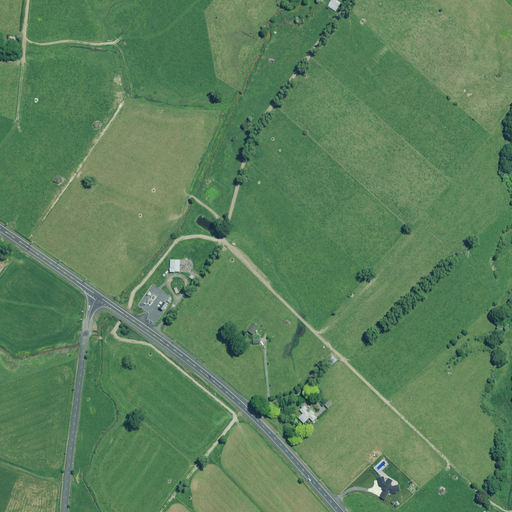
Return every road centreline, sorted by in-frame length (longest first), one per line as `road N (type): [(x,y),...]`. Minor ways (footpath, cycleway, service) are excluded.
road 1 (primary): [(98,295),(247,409),(340,511)]
road 2 (unclassified): [(98,295),(87,319),(64,511)]
